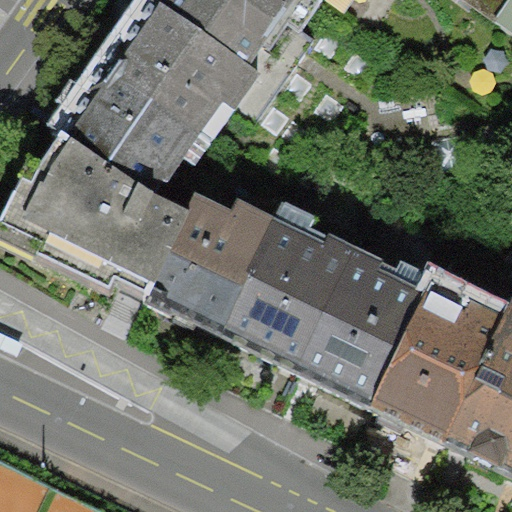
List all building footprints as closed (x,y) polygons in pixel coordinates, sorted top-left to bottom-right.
[(159,0),(149,15),(272,101),(309,48),(276,25),(293,0),(159,0)] [(511,0),(450,0),(511,42),(511,0)] [(248,135),(272,101),(149,15),(123,52),(117,61),(115,59),(100,80),(193,145),(215,112),(248,135)] [(68,131),(56,148),(143,209),(157,191),(161,191),(193,145),(100,80),(84,102),(87,104),(68,131)] [(109,292),(143,308),(182,228),(143,209),(56,148),(26,197),(17,192),(0,227),(0,238),(37,256),(32,266),(51,275),(104,301),(109,292)] [(190,211),(182,228),(143,308),(141,311),(165,322),(166,319),(171,322),(215,344),(268,235),(269,234),(232,216),(226,228),(190,211)] [(268,235),(215,344),(231,351),(292,381),(349,264),(322,250),(318,259),(268,235)] [(349,264),(292,381),(308,389),(368,418),(421,310),(372,286),(376,277),(349,264)] [(459,329),(421,310),(368,418),(377,422),(373,429),(383,434),(395,440),(398,433),(440,453),(498,334),(464,317),(459,329)] [(498,334),(440,453),(453,460),(467,467),(464,473),(489,486),(493,479),(511,488),(511,317),(507,316),(498,334)]
